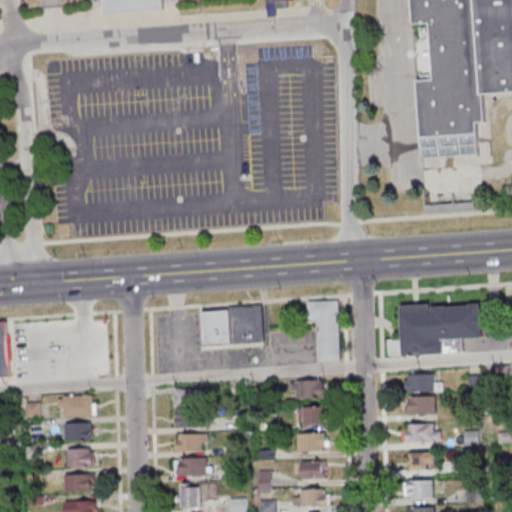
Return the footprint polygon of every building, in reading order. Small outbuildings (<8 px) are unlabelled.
[(165,10),(164,0),(103,0),(104,14),(165,10)] [(293,0),(294,1),(290,2),(290,8),(267,9),(266,0),(293,0)] [(413,0),(511,0),(511,93),(484,96),(486,123),(478,124),(480,154),(424,158),(419,82),(436,81),(432,24),(415,25),(413,0)] [(311,300),(342,299),(343,309),(344,322),(343,322),(344,360),(323,360),(322,319),(311,319),(311,300)] [(484,301),(485,311),(487,311),(488,326),(486,327),(487,336),(468,337),(469,352),(407,356),(407,354),(393,355),(392,338),(406,337),(403,304),(434,302),(434,308),(437,308),(437,305),(450,304),(450,305),(474,304),(474,302),(484,301)] [(205,310),(207,344),(267,340),(265,306),(205,310)] [(0,378),(15,377),(11,321),(0,321),(0,378)] [(440,391),(440,373),(407,373),(407,391),(440,391)] [(297,380),(297,398),(325,398),(325,380),(297,380)] [(175,407),(206,407),(206,389),(175,389),(175,407)] [(98,415),(97,394),(61,395),(62,416),(98,415)] [(406,395),(406,414),(437,414),(437,395),(406,395)] [(28,418),(42,417),(42,403),(28,403),(28,418)] [(302,406),(302,424),(325,424),(325,406),(302,406)] [(177,411),(177,428),(207,428),(207,411),(177,411)] [(42,420),(28,420),(28,432),(42,432),(42,420)] [(66,440),(96,440),(96,422),(66,422),(66,440)] [(402,423),(402,441),(442,441),(442,423),(402,423)] [(328,433),(297,433),(297,451),(328,451),(328,433)] [(209,434),(176,434),(176,451),(209,451),(209,434)] [(68,448),(68,466),(97,466),(97,448),(68,448)] [(407,469),(437,469),(437,451),(407,451),(407,469)] [(208,476),(208,458),(176,458),(176,476),(208,476)] [(329,461),(301,461),(301,478),(329,478),(329,461)] [(96,474),(66,474),(66,493),(96,493),(96,474)] [(434,497),(434,479),(406,479),(406,497),(434,497)] [(181,509),(203,509),(203,486),(181,486),(181,509)] [(331,506),(330,488),(296,489),(296,506),(331,506)] [(98,511),(99,501),(66,501),(65,511),(98,511)]
